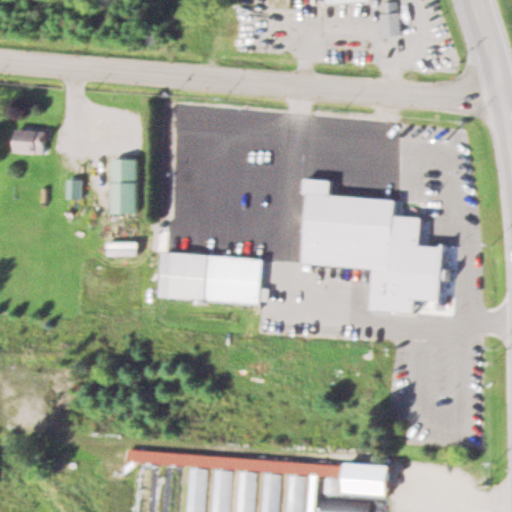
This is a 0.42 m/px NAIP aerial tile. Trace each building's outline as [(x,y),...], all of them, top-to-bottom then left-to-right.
[(382,1),(382,35),(400,35),(400,1),(382,1)] [(17,152),(47,152),(47,127),(17,127),(17,152)] [(140,212),(140,158),(113,158),(113,212),(140,212)] [(82,179),(68,178),(67,198),(82,198),(82,179)] [(398,230),(400,200),(333,195),(334,180),(313,178),(307,263),(431,272),(434,233),(398,230)] [(270,302),(271,287),(265,287),(267,256),(167,252),(165,297),(270,302)] [(430,311),(433,296),(416,292),(413,307),(430,311)] [(434,423),(469,423),(469,396),(434,396),(434,423)] [(394,462),(350,461),(349,492),(393,493),(394,462)] [(154,511),(157,463),(138,463),(135,511),(154,511)] [(160,511),(179,511),(181,465),(163,464),(160,511)] [(185,511),(203,511),(206,467),(188,466),(185,511)] [(210,511),(227,511),(230,469),(213,468),(210,511)] [(235,511),(252,511),(255,471),(237,470),(235,511)] [(277,511),(279,474),(262,473),(260,511),(277,511)] [(284,511),(301,511),(302,475),(285,475),(284,511)] [(309,511),(317,511),(319,480),(310,480),(309,511)]
